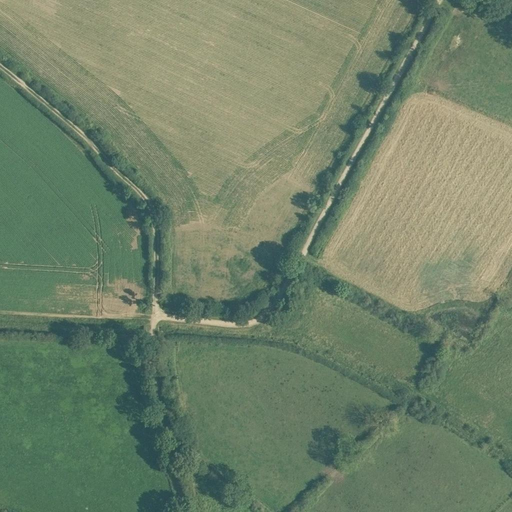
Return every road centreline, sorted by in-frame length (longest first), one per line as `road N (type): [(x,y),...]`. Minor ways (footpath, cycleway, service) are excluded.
road 1 (track): [(154,315),(232,324),(265,315),(439,0)]
road 2 (track): [(0,68),(152,210),(154,315)]
road 3 (track): [(152,337),(181,511)]
